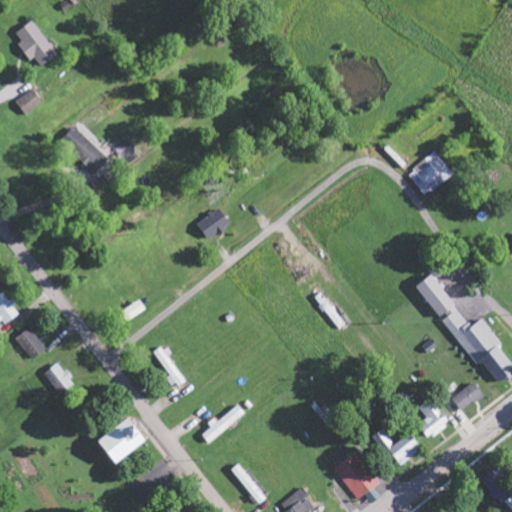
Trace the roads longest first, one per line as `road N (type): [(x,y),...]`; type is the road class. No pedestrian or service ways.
road 1 (residential): [(110,362),(359,166),(396,177),(511,322)]
road 2 (residential): [(226,511),(0,220)]
road 3 (secondary): [(382,511),(511,411)]
